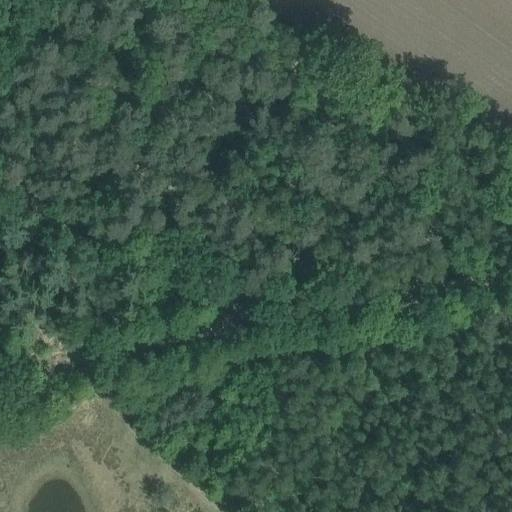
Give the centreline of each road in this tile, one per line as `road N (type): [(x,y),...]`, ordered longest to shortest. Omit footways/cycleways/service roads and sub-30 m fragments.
road 1 (track): [(247,294),(0,184)]
road 2 (track): [(511,240),(247,294)]
road 3 (track): [(247,294),(0,347)]
